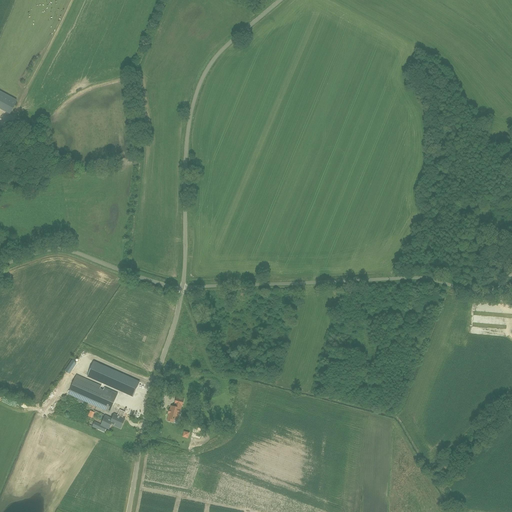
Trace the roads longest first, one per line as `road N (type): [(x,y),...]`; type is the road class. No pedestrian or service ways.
road 1 (unclassified): [(182,289),(424,276),(484,294),(511,276)]
road 2 (unclassified): [(182,289),(187,126),(199,81),(217,53),(282,0)]
road 3 (unclassified): [(126,511),(148,397),(182,289)]
road 4 (unclassified): [(182,289),(68,250),(0,262)]
